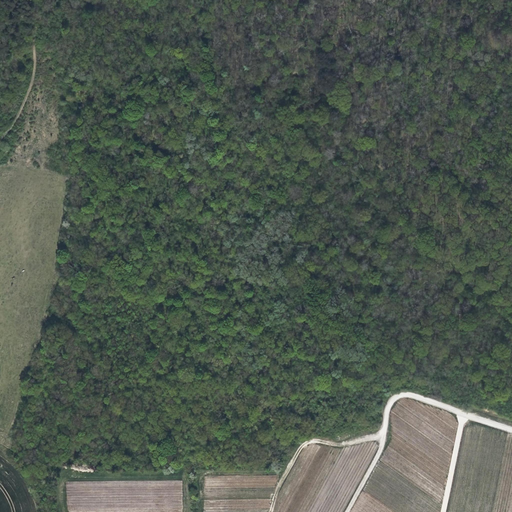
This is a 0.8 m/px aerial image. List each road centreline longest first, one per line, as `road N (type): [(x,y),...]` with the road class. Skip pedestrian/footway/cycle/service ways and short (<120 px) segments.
road 1 (unclassified): [(511,428),(413,394),(388,402),(381,434)]
road 2 (track): [(267,511),(305,444),(381,434)]
road 3 (track): [(0,142),(31,80),(40,0)]
